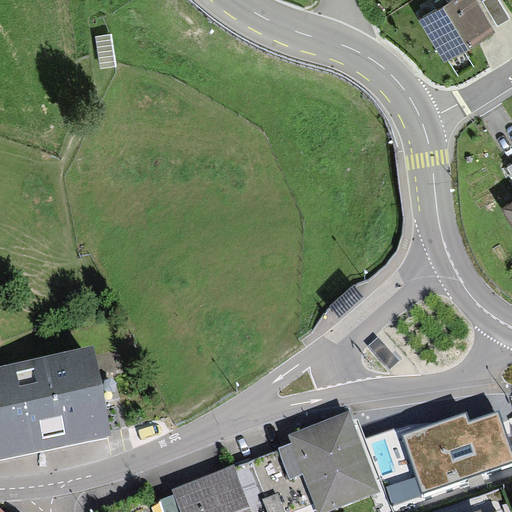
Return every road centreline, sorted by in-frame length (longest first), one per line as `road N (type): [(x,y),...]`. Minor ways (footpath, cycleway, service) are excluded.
road 1 (residential): [(231,418),(454,376),(511,341)]
road 2 (residential): [(449,257),(231,418)]
road 3 (residential): [(231,418),(97,474),(0,487)]
road 4 (tertiary): [(235,0),(376,61),(422,118)]
road 5 (tertiary): [(422,118),(449,257)]
